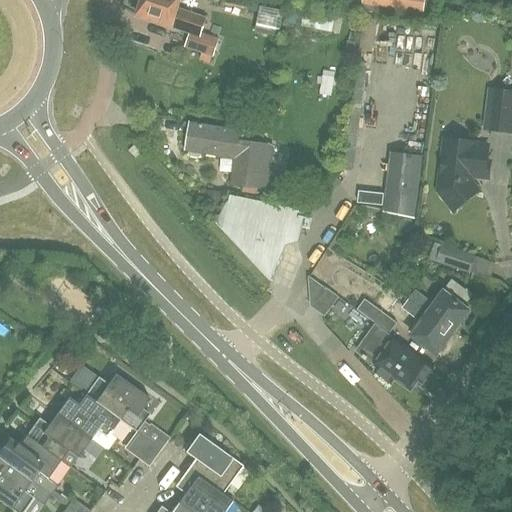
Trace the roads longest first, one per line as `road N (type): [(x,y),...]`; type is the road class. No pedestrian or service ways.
road 1 (primary): [(0,126),(68,211),(363,511)]
road 2 (primary): [(385,493),(176,304),(128,252),(61,153)]
road 3 (unclassified): [(385,493),(511,332)]
road 4 (unclassified): [(61,153),(92,120),(106,86),(111,0)]
